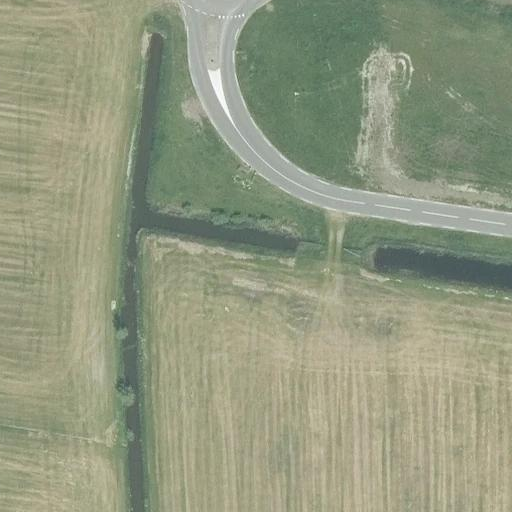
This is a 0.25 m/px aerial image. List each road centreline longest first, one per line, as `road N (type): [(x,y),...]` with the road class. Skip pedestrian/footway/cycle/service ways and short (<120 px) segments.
road 1 (track): [(265,511),(340,201)]
road 2 (tertiary): [(511,226),(324,198),(288,180),(230,122)]
road 3 (tertiary): [(199,1),(199,70),(211,104),(230,122)]
